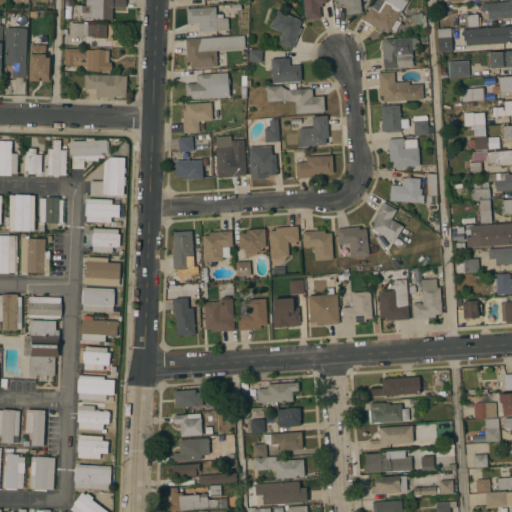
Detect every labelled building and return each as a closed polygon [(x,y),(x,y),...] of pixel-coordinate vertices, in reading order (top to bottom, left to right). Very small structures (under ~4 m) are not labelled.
[(126,0),(126,7),(113,7),(113,19),(83,18),(84,12),(82,12),(82,5),(87,5),(87,0),(126,0)] [(303,0),(327,0),(328,3),(322,3),(322,6),(320,7),(321,18),(306,20),(303,0)] [(360,0),(362,12),(347,14),(345,3),(337,4),(336,0),(360,0)] [(408,0),(396,19),(401,22),(395,31),(391,29),(389,32),(384,29),(382,32),(363,19),(374,0),(408,0)] [(511,0),(511,17),(488,19),(488,18),(482,18),(481,11),(482,11),(482,3),(511,0)] [(465,15),(464,3),(477,2),(479,27),(465,27),(465,15)] [(216,6),(216,14),(223,14),(223,18),(228,18),(229,29),(217,30),(217,31),(203,32),(203,31),(200,31),(199,23),(188,24),(187,8),(216,6)] [(302,21),(299,27),(302,28),(293,49),(278,42),(283,32),(270,27),(278,9),(302,21)] [(420,25),(414,26),(411,15),(422,12),(423,15),(424,15),(425,18),(427,23),(420,25)] [(465,27),(454,28),(453,16),(465,15),(465,27)] [(83,38),(69,37),(70,22),(84,23),(83,38)] [(106,24),(106,38),(92,38),(92,36),(88,36),(88,24),(106,24)] [(511,25),(511,42),(466,45),(466,40),(464,41),(463,29),(511,25)] [(25,77),(12,77),(13,65),(4,65),(6,27),(27,28),(25,77)] [(245,35),(245,49),(217,50),(218,67),(190,68),(190,62),(187,62),(186,39),(245,35)] [(384,69),(382,41),(382,40),(385,39),(412,37),(412,38),(418,38),(419,48),(413,48),(414,66),(384,69)] [(451,37),(452,51),(440,52),(439,37),(451,37)] [(110,50),(109,62),(111,62),(111,71),(86,70),(86,65),(64,64),(65,48),(110,50)] [(263,49),(263,62),(249,62),(249,49),(263,49)] [(511,50),(511,66),(490,68),(489,53),(511,50)] [(30,81),(30,55),(45,55),(45,58),(49,58),(48,81),(30,81)] [(288,57),(289,66),(301,65),(301,81),(273,83),(272,71),(270,71),(270,69),(272,69),(271,58),(288,57)] [(469,76),(449,77),(448,62),(468,61),(469,76)] [(186,99),(185,84),(197,83),(196,75),(199,75),(199,74),(228,72),(230,97),(186,99)] [(384,102),(383,95),(380,96),(378,73),(394,72),(395,82),(409,81),(409,85),(422,84),(423,99),(384,102)] [(126,97),(122,97),(116,97),(114,97),(114,99),(108,99),(108,96),(105,96),(105,97),(96,97),(96,88),(84,88),(85,74),(127,75),(126,97)] [(511,75),(511,91),(495,93),(494,86),(499,86),(499,77),(511,75)] [(296,113),(295,101),(288,101),(288,100),(267,102),(266,86),(282,85),(287,89),(309,88),(309,89),(312,89),(313,96),(324,96),(325,111),(296,113)] [(468,102),(468,101),(462,101),(461,89),(483,87),(484,100),(474,100),(474,101),(468,102)] [(511,100),(511,115),(493,117),(493,108),(502,107),(503,110),(505,110),(504,101),(511,100)] [(212,102),(213,120),(199,121),(199,124),(204,123),(204,129),(199,130),(200,132),(184,133),(183,110),(185,110),(185,103),(212,102)] [(380,106),(399,104),(400,117),(402,117),(403,119),(408,118),(409,127),(401,128),(401,131),(385,132),(385,131),(382,132),(380,106)] [(475,126),(465,127),(464,113),(473,112),(473,113),(484,112),(485,125),(475,126)] [(329,138),(326,138),(326,145),(300,146),(299,128),(313,127),(312,116),(328,115),(329,138)] [(414,135),(413,116),(427,115),(429,134),(414,135)] [(280,141),(265,142),(264,128),(270,128),(269,120),(278,119),(280,141)] [(486,136),(487,149),(475,150),(475,148),(470,148),(469,139),(474,139),(474,136),(475,136),(475,126),(485,125),(486,136)] [(511,125),(511,140),(503,141),(502,126),(511,125)] [(193,149),(194,150),(179,151),(178,137),(192,136),(192,137),(204,137),(205,149),(193,149)] [(388,139),(404,137),(404,139),(417,138),(418,147),(420,165),(393,167),(393,160),(390,161),(388,139)] [(72,141),(86,141),(86,138),(94,138),(94,140),(108,140),(108,155),(104,155),(104,157),(98,157),(98,161),(84,161),(84,168),(72,168),(72,141)] [(60,149),(66,150),(66,175),(60,175),(59,175),(59,176),(54,176),(54,175),(52,175),(52,174),(48,174),(48,149),(53,149),(53,144),(51,144),(51,140),(53,141),(53,139),(54,139),(58,139),(58,140),(60,140),(60,149)] [(117,148),(115,146),(123,139),(125,141),(117,148)] [(232,146),(231,140),(244,139),(247,175),(218,177),(216,147),(232,146)] [(0,141),(12,141),(11,153),(18,153),(17,173),(11,173),(11,175),(0,175),(0,141)] [(248,147),(271,146),(272,154),(276,154),(277,175),(265,176),(266,178),(251,179),(248,147)] [(36,154),(42,155),(41,173),(37,173),(37,174),(28,174),(28,170),(25,170),(25,151),(29,151),(29,148),(36,148),(36,154)] [(511,164),(496,166),(496,163),(488,164),(488,162),(486,162),(486,161),(480,161),(473,162),(472,151),(487,150),(487,152),(511,150),(511,164)] [(318,174),(318,177),(297,178),(297,175),(296,176),(296,162),(306,162),(306,156),(333,155),(334,173),(318,174)] [(125,157),(125,168),(126,168),(126,173),(124,173),(124,176),(126,176),(126,185),(124,185),(124,195),(103,194),(103,193),(90,193),(90,180),(103,181),(104,162),(110,157),(125,157)] [(187,160),(187,158),(190,158),(190,160),(202,159),(203,178),(185,179),(185,176),(176,177),(176,161),(187,160)] [(480,161),(481,174),(470,175),(469,162),(473,162),(480,161)] [(389,200),(391,185),(402,185),(402,178),(405,178),(406,177),(407,177),(408,173),(411,173),(411,178),(420,178),(420,188),(422,188),(422,195),(424,195),(424,203),(389,200)] [(511,189),(496,191),(495,185),(494,185),(494,180),(488,181),(487,175),(509,173),(509,174),(511,173),(511,189)] [(438,203),(428,204),(426,174),(436,175),(438,195),(437,195),(438,203)] [(471,199),(470,189),(474,189),(473,183),(489,182),(490,198),(471,199)] [(35,230),(9,230),(9,228),(5,228),(6,217),(9,217),(9,195),(15,195),(15,194),(30,194),(30,195),(35,195),(35,230)] [(63,223),(45,223),(45,222),(44,222),(44,226),(39,225),(39,221),(40,221),(40,215),(39,215),(39,198),(46,198),(46,197),(59,197),(59,199),(63,199),(63,223)] [(111,199),(111,197),(124,198),(123,217),(112,217),(111,223),(86,221),(86,215),(84,215),(85,203),(87,203),(87,198),(111,199)] [(511,213),(504,214),(503,199),(511,198),(511,213)] [(490,199),(492,223),(480,223),(479,211),(480,211),(479,200),(490,199)] [(397,209),(391,219),(403,226),(394,242),(378,232),(378,233),(371,230),(372,228),(371,228),(374,223),(372,221),(384,202),(397,209)] [(511,222),(511,245),(467,248),(466,237),(471,236),(470,233),(465,233),(465,229),(470,228),(470,225),(511,222)] [(298,226),(299,241),(288,242),(289,256),(271,257),(269,231),(276,230),(276,227),(298,226)] [(369,255),(351,257),(351,256),(339,257),(337,244),(339,244),(337,229),(359,226),(360,229),(366,228),(369,255)] [(119,229),(118,234),(120,234),(120,246),(116,246),(116,247),(112,247),(112,252),(92,251),(93,245),(92,245),(92,243),(91,243),(91,234),(93,234),(93,232),(94,232),(94,228),(119,229)] [(265,228),(266,247),(262,247),(262,252),(257,252),(257,254),(246,258),(246,253),(245,253),(245,249),(239,249),(239,232),(247,232),(247,229),(265,228)] [(232,230),(233,246),(230,247),(230,257),(223,257),(223,261),(205,262),(203,235),(210,234),(209,232),(232,230)] [(325,230),(325,233),(331,232),(333,259),(315,260),(314,246),(303,247),(302,231),(325,230)] [(188,258),(189,269),(176,269),(176,268),(173,268),(172,249),(175,249),(174,232),(192,231),(194,257),(188,258)] [(15,272),(9,272),(9,273),(0,273),(0,235),(15,235),(15,272)] [(45,239),(45,251),(49,251),(49,273),(20,272),(21,238),(45,239)] [(511,263),(496,264),(495,258),(489,259),(488,249),(511,247),(511,263)] [(108,258),(108,262),(120,262),(119,285),(84,283),(84,269),(86,269),(87,257),(108,258)] [(400,264),(396,267),(392,261),(396,258),(400,264)] [(478,258),(479,272),(464,273),(463,259),(478,258)] [(250,261),(251,275),(241,276),(241,279),(238,279),(237,261),(250,261)] [(510,279),(511,278),(511,292),(497,294),(496,279),(481,281),(481,275),(510,273),(510,279)] [(442,314),(436,314),(436,317),(413,319),(412,303),(423,302),(421,279),(437,278),(437,287),(440,287),(442,314)] [(303,279),(304,294),(290,294),(289,280),(303,279)] [(409,319),(386,321),(386,317),(380,318),(378,291),(394,290),(394,280),(406,279),(409,319)] [(114,288),(114,291),(115,291),(114,306),(113,306),(113,311),(83,310),(83,304),(82,304),(82,303),(81,303),(82,290),(83,290),(83,289),(84,290),(84,287),(114,288)] [(308,295),(327,294),(326,288),(333,287),(334,294),(337,293),(339,323),(317,325),(317,322),(310,322),(308,295)] [(372,318),(366,318),(366,321),(343,323),(342,307),(353,306),(352,292),(370,291),(372,318)] [(22,328),(17,328),(17,330),(2,330),(2,321),(0,321),(0,295),(2,295),(2,294),(17,294),(17,296),(22,296),(22,328)] [(61,297),(61,303),(62,303),(61,315),(60,315),(60,318),(28,317),(29,296),(61,297)] [(511,296),(511,321),(506,322),(505,321),(502,321),(501,302),(507,302),(506,297),(511,296)] [(195,335),(177,336),(176,313),(173,313),(172,299),(174,299),(174,298),(187,297),(188,308),(193,308),(195,335)] [(273,328),(272,310),(274,310),(273,299),(293,297),(294,307),(298,307),(300,322),(299,322),(299,325),(273,328)] [(212,331),(212,328),(205,329),(204,304),(206,303),(206,302),(220,301),(220,299),(233,298),(235,330),(212,331)] [(240,301),(247,301),(247,299),(265,298),(267,325),(261,325),(261,328),(238,330),(237,314),(241,314),(240,301)] [(463,318),(462,301),(478,300),(479,318),(463,318)] [(105,316),(105,320),(118,321),(117,336),(106,335),(105,341),(81,339),(82,332),(81,331),(81,326),(82,326),(82,325),(81,325),(81,320),(82,321),(82,319),(84,315),(105,316)] [(56,329),(59,330),(59,335),(59,357),(55,357),(55,375),(37,375),(37,376),(29,376),(29,355),(24,355),(24,335),(30,335),(30,320),(56,320),(56,329)] [(107,347),(107,352),(110,352),(109,365),(103,364),(103,371),(84,369),(84,363),(83,363),(84,360),(82,360),(83,351),(85,351),(85,346),(107,347)] [(511,373),(503,374),(504,389),(511,388),(511,373)] [(104,376),(104,379),(115,380),(114,394),(106,394),(106,400),(78,398),(78,392),(77,392),(78,377),(79,377),(80,375),(104,376)] [(419,376),(420,393),(388,395),(388,396),(386,396),(386,395),(369,396),(369,388),(382,387),(381,378),(419,376)] [(298,382),(299,391),(292,391),(293,401),(278,402),(278,401),(258,402),(257,388),(269,387),(268,384),(298,382)] [(175,407),(174,391),(195,389),(196,392),(202,392),(203,405),(175,407)] [(511,393),(511,414),(503,415),(503,407),(501,407),(501,403),(499,403),(499,393),(511,393)] [(384,402),(384,403),(389,402),(390,404),(402,404),(402,408),(409,408),(410,420),(369,422),(368,410),(370,410),(370,403),(384,402)] [(495,402),(496,417),(474,419),(473,403),(495,402)] [(95,406),(94,411),(109,411),(109,424),(103,423),(103,430),(78,428),(78,422),(78,420),(77,420),(77,410),(79,410),(79,405),(95,406)] [(300,408),(301,425),(278,427),(277,409),(300,408)] [(18,443),(13,443),(13,442),(1,441),(1,434),(0,434),(0,409),(2,410),(3,409),(15,410),(20,410),(18,443)] [(43,446),(31,445),(31,433),(25,432),(27,409),(45,410),(43,446)] [(181,436),(180,423),(174,423),(173,415),(201,413),(202,434),(181,436)] [(511,417),(511,428),(504,428),(503,418),(511,417)] [(265,432),(251,433),(251,431),(248,431),(247,420),(251,420),(251,419),(264,418),(265,432)] [(500,440),(486,441),(485,429),(486,429),(485,419),(498,418),(500,440)] [(412,425),(413,442),(388,444),(388,445),(386,445),(386,446),(369,448),(368,440),(380,439),(379,427),(412,425)] [(301,431),(302,448),(280,450),(279,445),(272,445),(272,444),(271,444),(271,443),(267,443),(267,442),(265,442),(264,434),(301,431)] [(102,436),(102,441),(108,441),(107,453),(100,453),(100,458),(78,457),(78,451),(77,451),(78,439),(79,439),(79,435),(102,436)] [(209,437),(210,454),(202,455),(202,459),(174,461),(173,453),(180,452),(179,439),(209,437)] [(266,443),(267,456),(253,457),(252,444),(266,443)] [(23,488),(17,487),(17,489),(4,488),(5,487),(2,486),(3,472),(5,472),(6,468),(4,468),(5,464),(6,464),(6,460),(5,460),(5,455),(6,456),(7,453),(19,454),(19,456),(25,456),(23,488)] [(411,456),(412,469),(366,473),(366,472),(364,472),(363,466),(365,466),(364,454),(380,453),(381,462),(386,462),(386,461),(389,460),(388,458),(411,456)] [(487,453),(488,466),(474,467),(473,455),(487,453)] [(53,489),(47,489),(47,491),(35,490),(35,489),(30,488),(31,456),(55,457),(53,489)] [(420,471),(432,470),(432,456),(420,456),(420,471)] [(254,470),(253,459),(276,457),(276,461),(303,458),(305,476),(276,478),(275,468),(254,470)] [(199,463),(199,471),(196,471),(196,476),(174,477),(174,465),(199,463)] [(111,466),(110,489),(74,487),(75,481),(74,481),(75,466),(77,466),(77,464),(111,466)] [(511,467),(511,488),(498,489),(497,478),(511,477),(511,468),(511,467)] [(237,472),(237,481),(199,484),(199,475),(237,472)] [(406,475),(407,492),(372,494),(371,486),(375,486),(374,477),(406,475)] [(485,492),(476,492),(475,479),(489,478),(490,492),(485,493),(485,492)] [(452,479),(453,493),(439,494),(438,480),(452,479)] [(299,481),(300,488),(306,487),(307,502),(263,504),(262,494),(256,495),(255,483),(299,481)] [(221,486),(221,496),(210,496),(210,486),(221,486)] [(435,486),(436,494),(413,495),(413,487),(435,486)] [(207,494),(207,499),(227,498),(227,507),(172,511),(170,489),(177,488),(178,492),(183,492),(183,495),(207,494)] [(73,504),(81,491),(85,494),(87,492),(93,497),(91,499),(109,511),(74,511),(70,509),(73,504)] [(506,491),(506,492),(511,491),(511,507),(507,505),(486,506),(485,493),(490,492),(506,491)] [(401,500),(402,511),(373,511),(373,502),(401,500)] [(456,501),(456,507),(450,507),(450,511),(429,511),(429,510),(436,510),(436,501),(456,501)]
